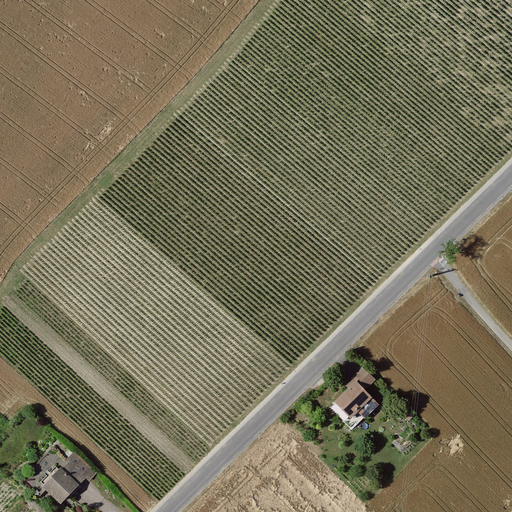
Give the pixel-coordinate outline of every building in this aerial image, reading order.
[(357,383),(365,392),(376,381),(363,368),(358,374),(352,379),(357,383)] [(338,404),(350,417),(361,407),(371,398),(365,392),(357,383),(346,393),(347,395),(338,404)] [(371,398),(361,407),(367,415),(377,405),(371,398)] [(96,473),(74,453),(69,459),(71,461),(63,470),(78,485),(85,477),(89,480),(96,473)] [(80,486),(78,485),(63,470),(61,469),(44,487),(61,503),(68,495),(71,497),(80,486)]
